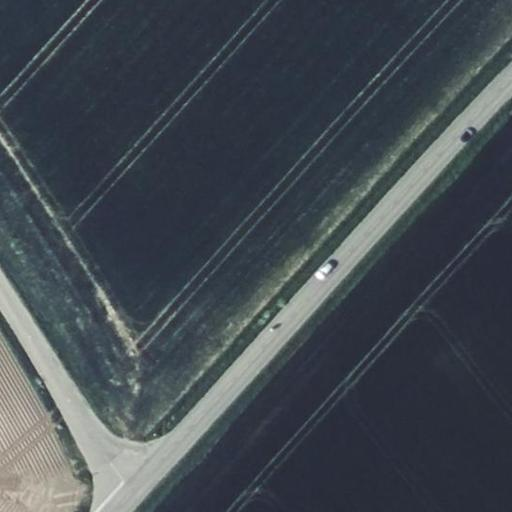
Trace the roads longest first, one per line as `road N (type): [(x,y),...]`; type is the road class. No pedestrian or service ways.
road 1 (unclassified): [(511,77),(131,492)]
road 2 (unclassified): [(131,492),(0,285)]
